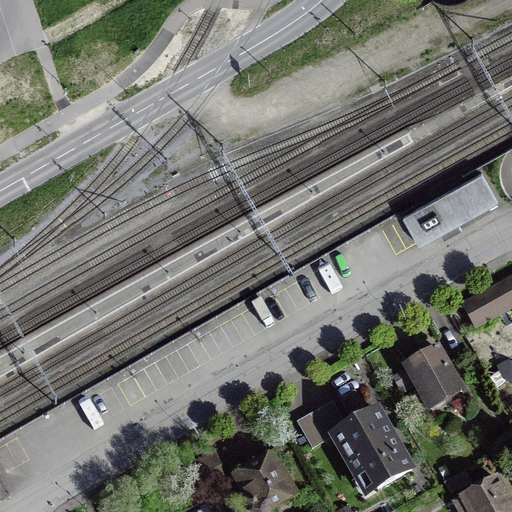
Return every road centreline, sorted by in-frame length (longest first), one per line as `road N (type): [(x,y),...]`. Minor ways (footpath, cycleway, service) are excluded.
road 1 (residential): [(511,239),(14,511)]
road 2 (secondary): [(0,191),(229,62),(320,0)]
